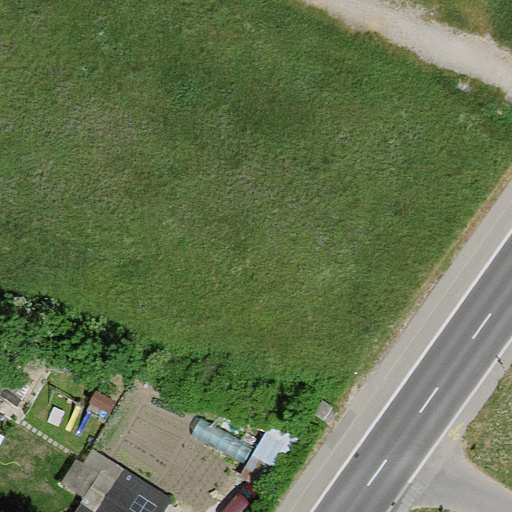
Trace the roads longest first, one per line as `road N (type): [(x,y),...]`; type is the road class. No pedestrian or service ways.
road 1 (track): [(511,84),(320,0)]
road 2 (tertiary): [(511,287),(396,447)]
road 3 (unclassified): [(510,511),(396,447)]
